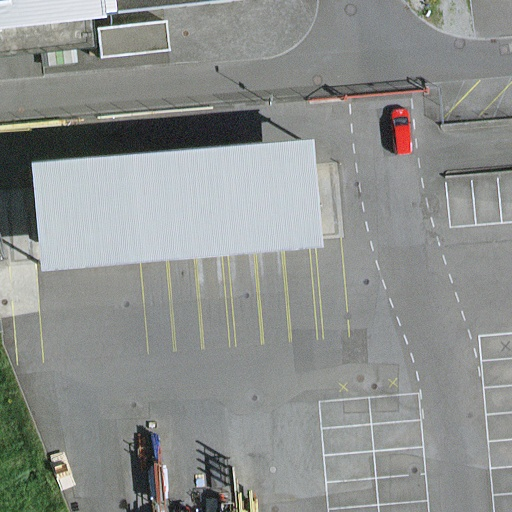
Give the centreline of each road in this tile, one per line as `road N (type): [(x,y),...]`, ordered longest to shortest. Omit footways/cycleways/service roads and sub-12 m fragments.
road 1 (unknown): [(462,511),(436,277),(366,68)]
road 2 (residential): [(366,68),(0,103)]
road 3 (residential): [(511,57),(366,68)]
